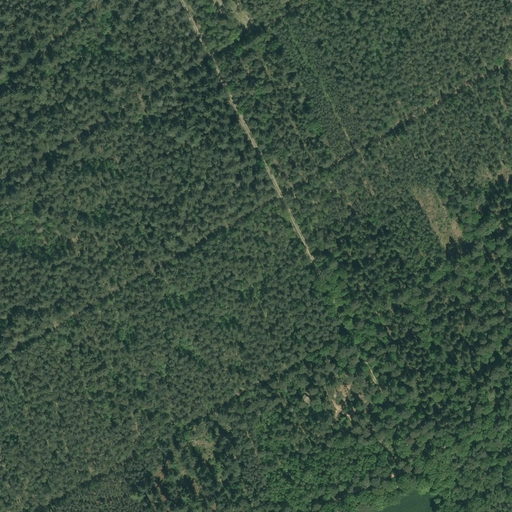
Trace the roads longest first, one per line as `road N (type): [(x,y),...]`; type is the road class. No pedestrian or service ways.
road 1 (track): [(0,354),(511,58)]
road 2 (track): [(37,511),(511,232)]
road 3 (track): [(422,469),(184,0)]
road 4 (track): [(307,511),(419,463),(511,408)]
